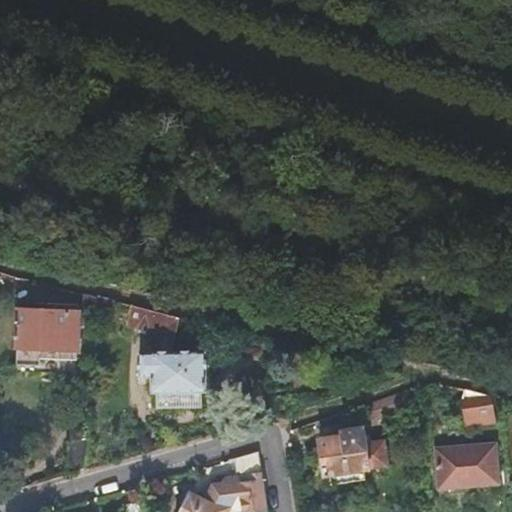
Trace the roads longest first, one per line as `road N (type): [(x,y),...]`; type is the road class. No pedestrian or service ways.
road 1 (track): [(511,194),(0,40)]
road 2 (track): [(511,291),(0,159)]
road 3 (residential): [(272,511),(261,436),(0,510)]
road 4 (track): [(232,0),(511,83)]
